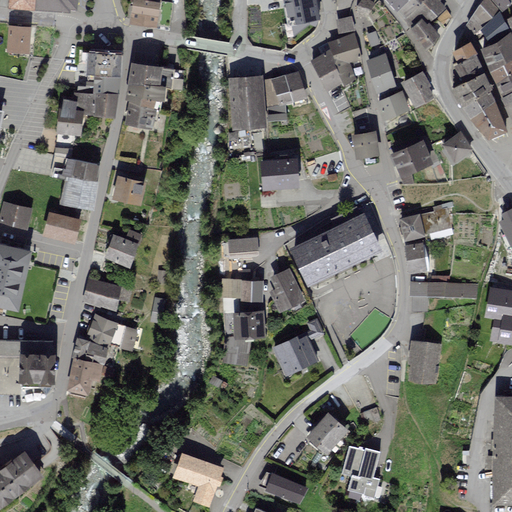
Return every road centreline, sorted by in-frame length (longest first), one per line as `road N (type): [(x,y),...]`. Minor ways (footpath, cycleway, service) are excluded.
road 1 (residential): [(381,195),(402,265),(401,324),(274,434),(227,511)]
road 2 (residential): [(128,33),(87,250)]
road 3 (residential): [(87,250),(57,391),(39,410),(0,417)]
road 4 (residential): [(381,195),(354,0)]
road 5 (residential): [(81,20),(70,29),(0,190)]
road 6 (residential): [(300,60),(128,33)]
road 7 (residential): [(300,60),(352,160),(381,195)]
road 8 (residential): [(511,372),(487,400),(477,440),(485,511)]
road 9 (secondary): [(511,189),(458,115),(440,71)]
road 10 (residential): [(511,130),(459,16)]
